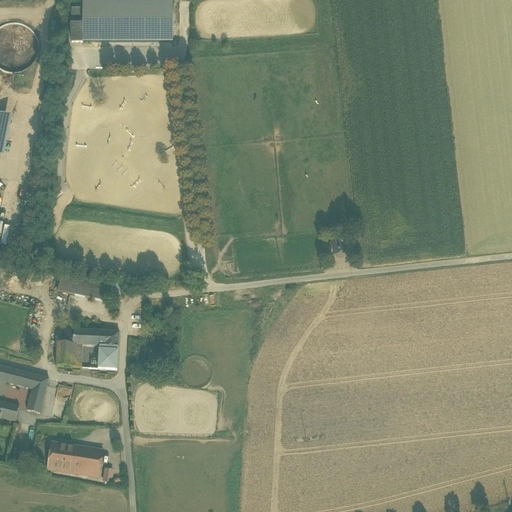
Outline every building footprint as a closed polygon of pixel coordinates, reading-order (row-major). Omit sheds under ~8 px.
[(82,42),(172,42),(172,1),(118,1),(83,1),(82,1),(82,8),(71,8),(71,42),(82,42)] [(24,26),(14,24),(5,26),(0,28),(0,69),(3,72),(13,74),(22,72),(31,67),(36,59),(38,50),(37,40),(32,32),(24,26)] [(0,120),(5,122),(0,146),(0,158),(4,159),(12,118),(0,115),(0,120)] [(0,203),(6,203),(8,186),(3,185),(0,203)] [(334,256),(335,256),(345,251),(344,250),(343,251),(337,242),(339,241),(339,240),(329,245),(329,246),(331,245),(336,255),(334,256)] [(57,292),(106,303),(110,285),(61,274),(57,292)] [(73,331),(72,345),(74,345),(74,346),(83,346),(97,347),(98,332),(96,332),(73,331)] [(119,333),(98,332),(97,347),(97,348),(99,348),(118,349),(119,349),(119,333)] [(73,368),(74,346),(74,345),(72,345),(57,344),(56,367),(73,368)] [(74,346),(73,368),(82,368),(83,346),(74,346)] [(117,352),(99,351),(98,370),(117,371),(118,352),(117,352)] [(11,370),(3,367),(0,377),(0,381),(8,384),(11,370)] [(27,411),(40,414),(49,379),(11,370),(8,384),(32,390),(27,411)] [(0,416),(15,421),(18,407),(0,402),(0,416)] [(103,452),(82,448),(51,443),(47,469),(78,474),(99,477),(103,452)] [(104,481),(111,482),(112,472),(105,470),(104,481)]
